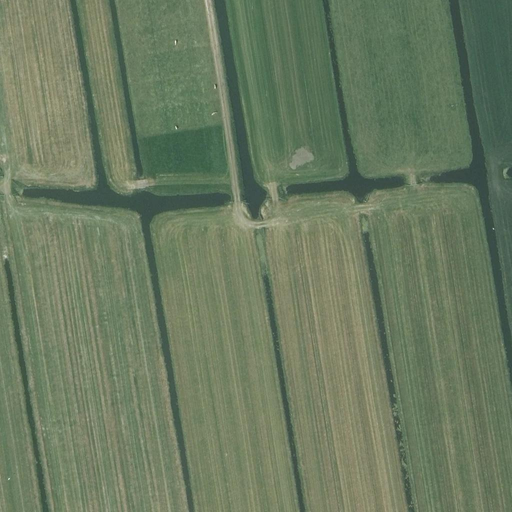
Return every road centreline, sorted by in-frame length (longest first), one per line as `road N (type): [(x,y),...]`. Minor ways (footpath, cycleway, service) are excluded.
road 1 (track): [(0,131),(56,511)]
road 2 (track): [(207,0),(240,222),(283,221)]
